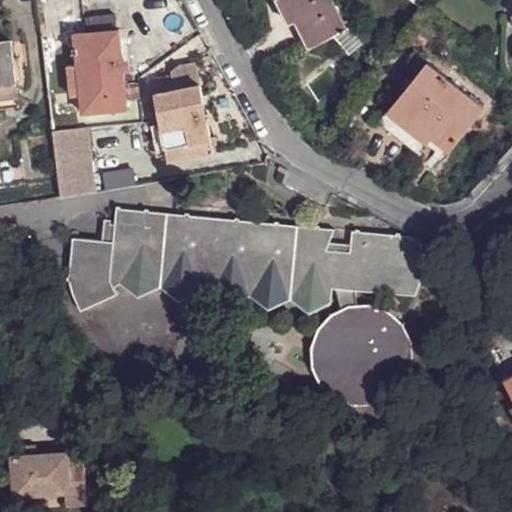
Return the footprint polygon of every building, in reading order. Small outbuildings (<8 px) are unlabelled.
[(336,37),(348,31),(334,2),(330,5),(327,0),(286,0),(310,50),(336,37)] [(85,93),(87,112),(133,107),(121,29),(78,34),(81,63),(85,93)] [(352,29),(348,31),(336,37),(348,59),(363,51),(352,29)] [(0,83),(16,82),(12,46),(11,43),(0,44),(0,83)] [(0,110),(19,108),(18,90),(29,88),(23,44),(12,46),(16,82),(0,83),(0,110)] [(64,96),(85,93),(81,63),(61,66),(64,96)] [(172,74),(173,78),(175,91),(201,86),(197,64),(180,68),(172,74)] [(432,65),(401,104),(437,133),(432,138),(435,140),(452,154),(486,110),(432,65)] [(153,82),(155,94),(175,91),(173,78),(153,82)] [(175,91),(155,94),(161,126),(166,149),(168,161),(213,153),(211,141),(201,86),(175,91)] [(437,133),(401,104),(385,124),(423,156),(431,147),(435,140),(432,138),(437,133)] [(158,156),(167,155),(161,124),(152,125),(158,156)] [(92,128),(58,130),(65,197),(99,192),(92,128)] [(0,173),(0,188),(23,185),(21,171),(15,172),(0,173)] [(437,254),(400,233),(354,230),(353,243),(352,251),(340,250),(329,249),(332,241),(337,228),(118,208),(118,223),(116,240),(113,279),(117,286),(123,281),(143,296),(163,286),(183,300),(203,291),(213,289),(233,305),(252,294),(272,308),(293,298),(313,312),(336,303),(336,287),(340,287),(358,289),(421,295),(437,254)] [(105,240),(116,240),(118,223),(113,223),(113,218),(106,219),(105,240)] [(119,293),(117,286),(113,279),(116,240),(105,240),(75,238),(69,280),(73,281),(76,292),(83,310),(119,293)] [(343,242),(332,241),(329,249),(340,250),(343,242)] [(343,242),(340,250),(352,251),(353,243),(343,242)] [(359,305),(358,289),(340,287),(345,308),(359,305)] [(359,305),(345,308),(341,311),(330,319),(321,331),(316,344),(315,358),(317,372),(324,385),(334,395),(346,402),(359,406),(374,405),(387,401),(399,393),(408,382),(414,369),(416,355),(414,341),(408,328),(399,317),(387,309),(373,305),(359,305)] [(17,446),(19,494),(73,490),(73,485),(87,484),(85,451),(90,451),(87,415),(69,416),(71,451),(43,453),(39,453),(32,445),(17,446)] [(88,505),(87,484),(73,485),(73,490),(68,490),(68,505),(88,505)]
